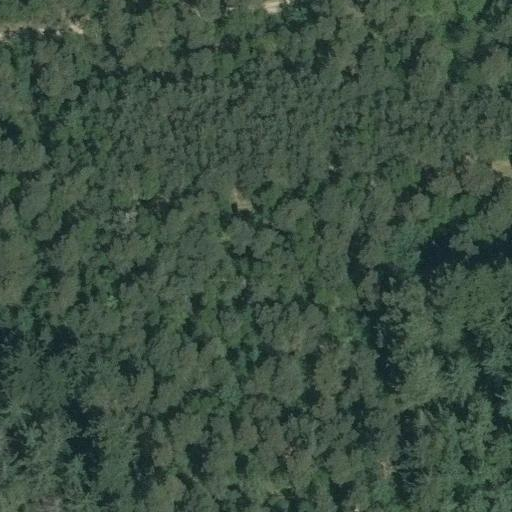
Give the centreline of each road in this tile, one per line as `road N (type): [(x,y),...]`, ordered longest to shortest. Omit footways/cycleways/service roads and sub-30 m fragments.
road 1 (track): [(511,141),(315,187),(170,209)]
road 2 (track): [(309,1),(139,23)]
road 3 (track): [(139,23),(0,41)]
